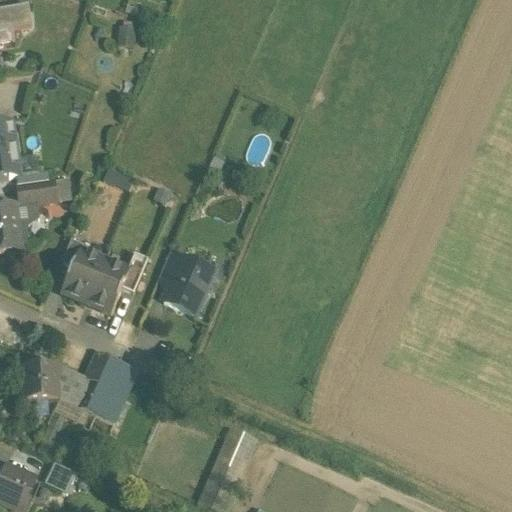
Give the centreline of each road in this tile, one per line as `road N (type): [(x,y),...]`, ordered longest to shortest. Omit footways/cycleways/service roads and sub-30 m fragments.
road 1 (track): [(170,376),(474,511)]
road 2 (residential): [(0,303),(170,376)]
